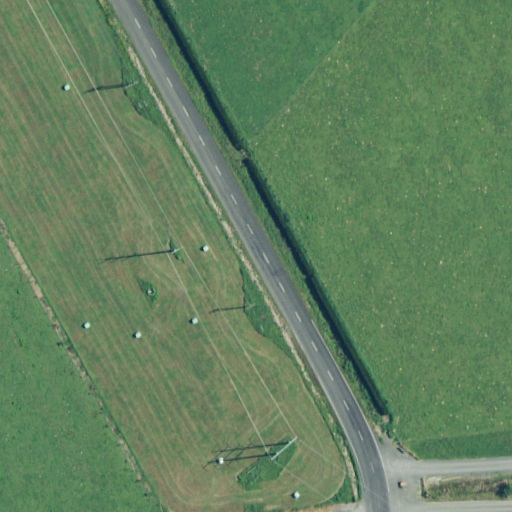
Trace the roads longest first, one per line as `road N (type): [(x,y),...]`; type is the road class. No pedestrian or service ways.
road 1 (unclassified): [(126,0),(345,398),(376,492),(374,511)]
road 2 (unknown): [(222,511),(0,471)]
